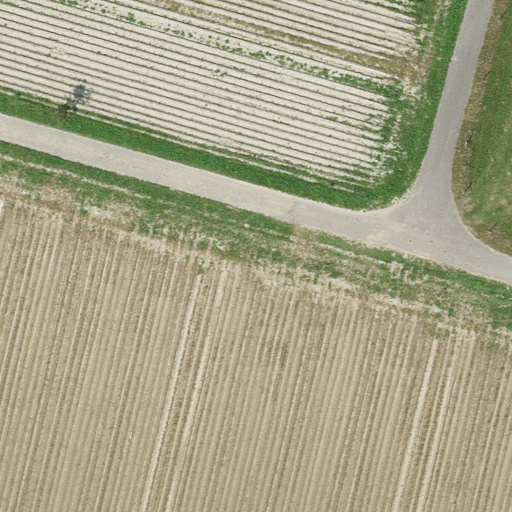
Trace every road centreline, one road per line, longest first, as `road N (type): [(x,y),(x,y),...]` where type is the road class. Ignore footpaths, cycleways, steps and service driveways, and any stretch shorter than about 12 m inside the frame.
road 1 (track): [(0,126),(511,272)]
road 2 (track): [(420,245),(484,0)]
